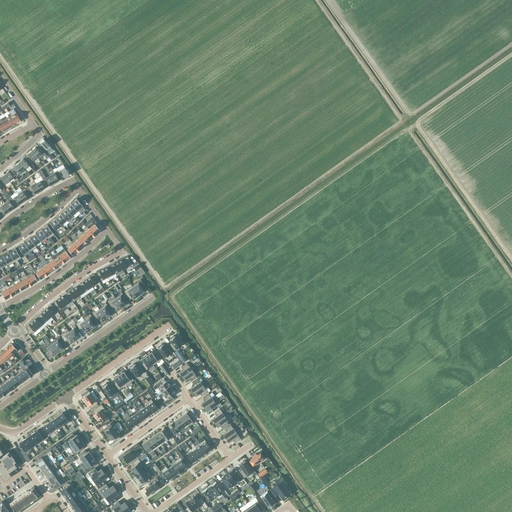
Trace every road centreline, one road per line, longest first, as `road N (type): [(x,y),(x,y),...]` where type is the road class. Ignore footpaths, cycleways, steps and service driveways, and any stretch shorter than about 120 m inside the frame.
road 1 (residential): [(106,229),(119,253),(60,288),(14,330)]
road 2 (residential): [(45,374),(153,297)]
road 3 (residential): [(106,229),(51,277),(0,306)]
road 4 (residential): [(65,396),(168,324)]
